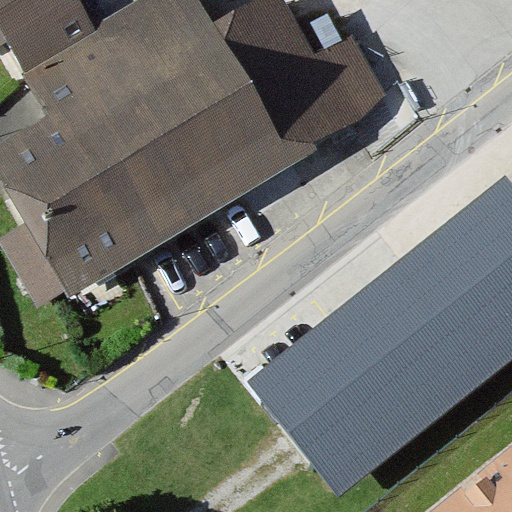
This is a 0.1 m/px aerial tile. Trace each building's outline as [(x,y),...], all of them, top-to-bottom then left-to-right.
[(0,0),(0,35),(22,75),(97,33),(78,0),(0,0)] [(277,2),(216,39),(287,153),(381,95),(345,36),(311,57),(277,2)] [(0,172),(0,181),(76,305),(299,170),(287,153),(216,39),(0,172)] [(511,200),(504,190),(251,390),(343,505),(511,372),(511,200)] [(511,511),(511,459),(446,511),(511,511)]
